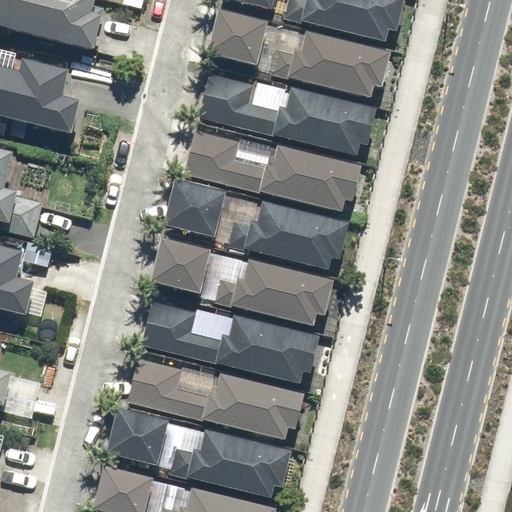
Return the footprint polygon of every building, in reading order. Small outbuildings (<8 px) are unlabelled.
[(0,0),(0,35),(10,38),(13,27),(106,49),(114,16),(104,14),(106,0),(0,0)] [(150,0),(127,0),(126,6),(149,10),(150,0)] [(243,0),(283,10),(285,0),(243,0)] [(298,0),(293,21),(311,26),(312,21),(397,42),(400,30),(408,32),(416,0),(298,0)] [(231,11),(220,54),(269,66),(280,23),(231,11)] [(285,53),(279,78),(297,82),(298,78),(383,99),(386,86),(395,89),(404,53),(318,31),(312,52),(306,50),(304,58),(285,53)] [(0,113),(84,134),(92,101),(74,97),(81,71),(35,60),(32,72),(0,64),(0,113)] [(216,76),(205,119),(280,137),(286,113),(253,105),(258,86),(216,76)] [(291,108),(284,136),(369,157),(372,144),(379,146),(388,111),(303,90),(298,110),(291,108)] [(202,133),(192,176),(267,194),(273,170),(240,162),(245,143),(202,133)] [(0,229),(41,240),(50,204),(27,199),(29,192),(16,189),(25,153),(0,146),(0,229)] [(277,165),(271,192),(354,213),(357,200),(365,202),(373,167),(290,147),(285,167),(277,165)] [(187,181),(176,225),(226,238),(237,193),(187,181)] [(242,225),(236,249),(254,253),(255,249),(340,270),(343,258),(351,260),(360,224),(274,203),(269,223),(263,222),(261,229),(242,225)] [(173,238),(161,282),(212,295),(223,250),(173,238)] [(0,306),(39,316),(47,283),(30,279),(36,253),(0,244),(0,306)] [(227,282),(222,304),(241,309),(241,306),(325,327),(328,315),(337,317),(345,282),(261,261),(256,282),(249,280),(248,286),(227,282)] [(159,304),(148,347),(223,365),(229,341),(196,333),(201,314),(159,304)] [(234,335),(227,363),(312,383),(315,371),(322,373),(331,338),(247,317),(242,337),(234,335)] [(0,402),(16,406),(24,373),(7,369),(13,343),(0,340),(0,402)] [(145,360),(134,403),(209,421),(215,397),(183,390),(187,371),(145,360)] [(219,393),(213,421),(297,441),(300,429),(308,431),(317,396),(232,375),(228,395),(219,393)] [(130,409),(119,453),(169,466),(180,421),(130,409)] [(185,451),(179,476),(198,481),(199,479),(282,499),(285,487),(294,489),(303,453),(217,432),(212,453),(205,451),(204,455),(185,451)] [(0,498),(2,499),(11,467),(0,464),(0,498)] [(116,467),(105,510),(113,511),(156,511),(165,479),(116,467)] [(180,511),(171,510),(169,511),(287,511),(288,510),(204,489),(199,509),(193,508),(191,511),(180,511)]
